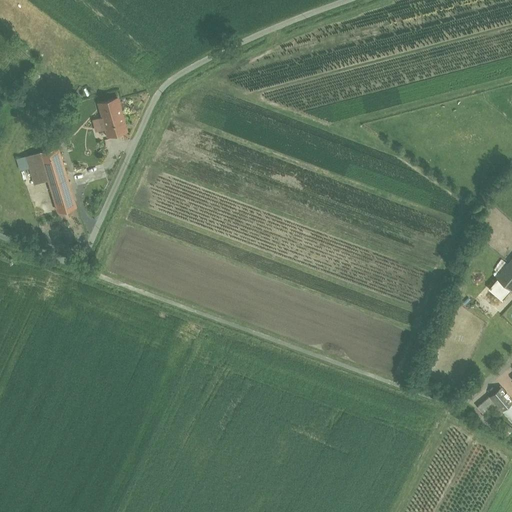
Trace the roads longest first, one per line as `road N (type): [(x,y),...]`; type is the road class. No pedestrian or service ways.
road 1 (unclassified): [(511,361),(452,408),(79,271)]
road 2 (unclassified): [(353,0),(254,38),(164,87),(79,271)]
